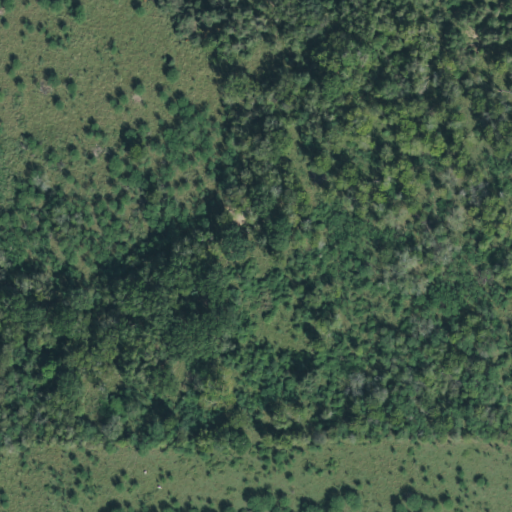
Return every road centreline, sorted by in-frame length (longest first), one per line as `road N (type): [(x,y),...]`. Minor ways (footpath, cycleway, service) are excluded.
road 1 (residential): [(234,0),(103,234),(39,309),(64,511)]
road 2 (residential): [(39,309),(0,40)]
